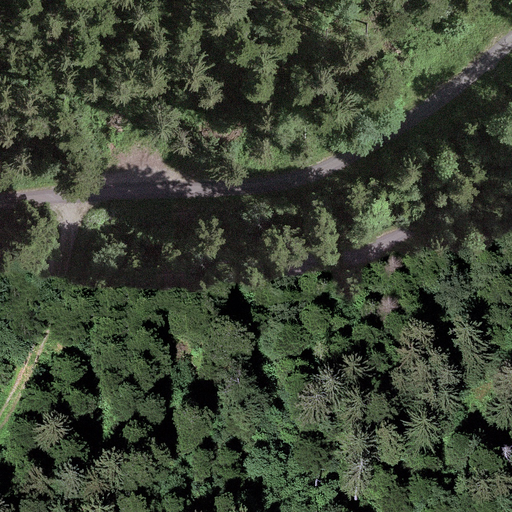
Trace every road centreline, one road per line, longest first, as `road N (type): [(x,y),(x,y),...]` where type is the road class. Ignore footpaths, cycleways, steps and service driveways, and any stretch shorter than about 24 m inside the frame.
road 1 (unclassified): [(511,39),(425,109),(309,175),(0,202)]
road 2 (track): [(76,194),(44,327),(0,425)]
